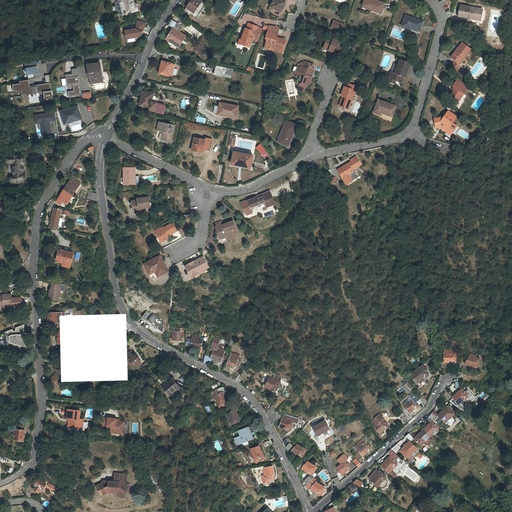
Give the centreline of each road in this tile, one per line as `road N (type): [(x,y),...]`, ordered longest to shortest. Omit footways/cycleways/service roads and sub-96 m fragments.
road 1 (residential): [(307,511),(253,402),(237,385),(147,337),(117,300),(100,185),(105,136)]
road 2 (residential): [(105,136),(80,144),(37,215),(35,456),(0,482)]
road 3 (residential): [(314,511),(455,377)]
road 4 (residential): [(428,0),(439,31),(411,134)]
